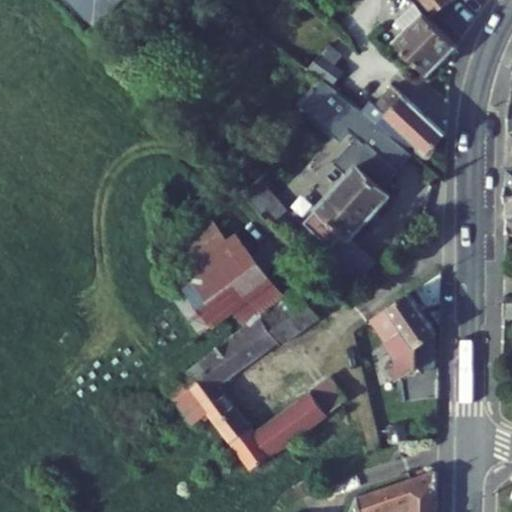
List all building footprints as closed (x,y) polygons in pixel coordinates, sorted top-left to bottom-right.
[(440,25),(416,0),(382,0),(389,7),(378,18),(411,53),(440,25)] [(511,16),(497,48),(496,69),(511,68),(511,16)] [(312,25),(296,45),(315,62),(326,49),(318,42),(324,35),(312,25)] [(430,109),(377,61),(359,81),(355,77),(345,88),(351,92),(390,126),(395,120),(410,132),(430,109)] [(345,88),(322,67),(299,94),(328,119),(351,92),(345,88)] [(493,106),(495,106),(511,106),(511,68),(496,69),(493,106)] [(511,106),(495,106),(494,146),(511,144),(511,106)] [(341,140),(290,199),(321,226),(334,212),(341,217),(379,173),(341,140)] [(491,197),(511,196),(511,144),(494,146),(491,197)] [(247,195),(271,220),(285,206),(261,181),(247,195)] [(511,196),(491,197),(490,215),(505,218),(505,213),(511,212),(511,196)] [(270,283),(220,215),(171,252),(220,321),(270,283)] [(284,272),(270,283),(220,321),(177,353),(188,367),(168,382),(163,375),(151,384),(157,391),(154,393),(172,417),(190,403),(244,474),(283,444),(292,448),(343,408),(329,390),(335,385),(316,360),(295,376),(299,382),(239,427),(200,376),(272,321),(276,326),(307,302),(284,272)] [(421,313),(392,275),(355,303),(372,326),(391,312),(405,330),(404,353),(420,354),(421,313)] [(486,296),(511,296),(511,281),(487,281),(486,296)] [(386,345),(405,330),(391,312),(372,326),(386,345)] [(387,511),(413,511),(416,451),(333,488),(341,505),(388,484),(387,511)]
